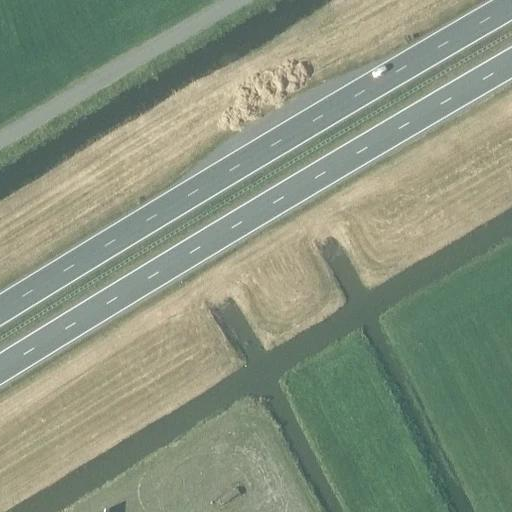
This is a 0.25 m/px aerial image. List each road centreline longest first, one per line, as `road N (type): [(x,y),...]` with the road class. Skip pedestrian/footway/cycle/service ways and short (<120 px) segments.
road 1 (trunk): [(0,371),(511,64)]
road 2 (trunk): [(511,5),(0,311)]
